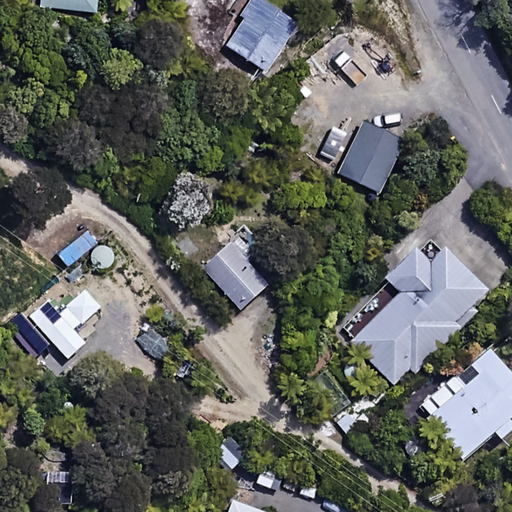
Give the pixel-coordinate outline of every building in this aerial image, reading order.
[(36,0),(36,5),(92,11),(93,0),(36,0)] [(293,22),(260,0),(248,0),(220,42),(262,70),(293,22)] [(403,143),(362,122),(336,171),(377,192),(403,143)] [(267,287),(231,244),(202,268),(238,311),(267,287)] [(430,265),(419,253),(348,318),(359,330),(348,341),(393,390),(458,330),(453,324),(488,292),(448,248),(430,265)] [(511,375),(488,347),(413,411),(457,463),(493,433),(500,441),(511,430),(511,375)] [(264,511),(227,498),(221,511),(264,511)]
